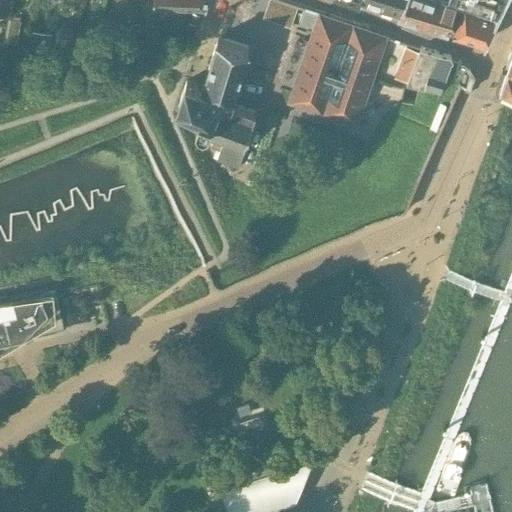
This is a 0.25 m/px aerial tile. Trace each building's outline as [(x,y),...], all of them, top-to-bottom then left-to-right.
[(0,0),(0,11),(11,14),(13,0),(0,0)] [(289,0),(257,0),(254,11),(296,26),(302,5),(302,4),(289,0)] [(400,11),(404,0),(380,0),(379,5),(400,11)] [(432,2),(432,0),(404,0),(400,11),(425,19),(427,12),(424,11),(428,0),(432,2)] [(461,5),(462,0),(432,0),(432,2),(428,0),(424,11),(427,12),(425,19),(454,29),(464,6),(461,5)] [(485,40),(499,10),(484,5),(483,6),(464,0),(462,0),(461,5),(464,6),(454,29),(485,40)] [(499,10),(503,0),(464,0),(483,6),(484,5),(499,10)] [(318,13),(304,8),(298,23),(313,28),(318,13)] [(318,13),(313,28),(289,99),(357,122),(388,34),(319,10),(318,13)] [(231,103),(235,93),(249,47),(250,47),(250,45),(217,35),(217,36),(218,37),(203,85),(186,79),(177,105),(201,114),(198,121),(200,126),(205,127),(209,125),(205,135),(214,138),(211,146),(220,148),(216,159),(239,166),(256,112),(231,103)] [(407,44),(395,75),(407,80),(440,91),(437,98),(436,101),(437,101),(438,101),(442,92),(441,91),(446,76),(447,76),(453,58),(451,58),(451,55),(440,51),(420,45),(419,49),(407,44)] [(506,69),(500,90),(511,94),(511,56),(508,69),(506,69)] [(0,340),(11,338),(23,335),(26,334),(65,326),(65,325),(58,294),(57,294),(58,294),(58,293),(56,284),(13,294),(17,311),(10,313),(11,315),(6,316),(5,311),(4,306),(3,302),(2,296),(0,296),(0,340)] [(252,411),(249,402),(237,406),(240,415),(252,411)] [(292,496),(297,484),(286,480),(282,481),(265,433),(242,441),(249,460),(241,463),(248,484),(227,491),(234,511),(239,511),(267,503),(267,505),(292,496)]
